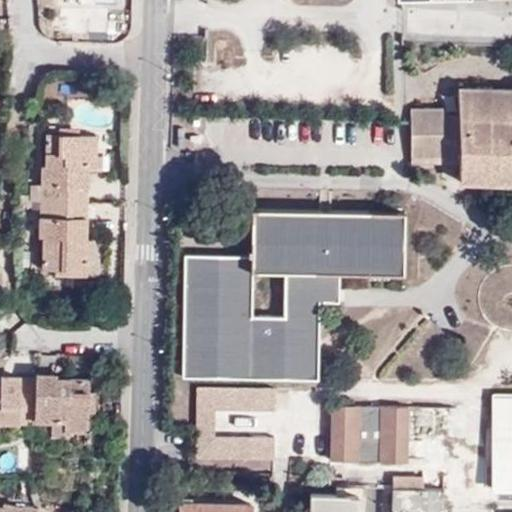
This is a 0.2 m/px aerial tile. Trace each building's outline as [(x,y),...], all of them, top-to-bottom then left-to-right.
[(69,36),(99,35),(99,14),(69,14),(69,36)] [(412,107),(411,155),(443,156),(443,161),(459,162),(458,181),(511,183),(511,89),(460,87),(460,116),(445,116),(445,108),(412,107)] [(40,165),(39,202),(88,204),(89,170),(89,159),(96,158),(96,155),(96,137),(79,136),(58,135),(47,135),(44,165),(40,165)] [(89,159),(89,170),(101,170),(102,155),(96,155),(96,158),(89,159)] [(88,204),(39,202),(38,236),(43,237),(41,267),(53,268),(87,269),(87,259),(93,259),(93,255),(93,239),(87,238),(88,204)] [(318,378),(320,301),(340,301),(339,274),(404,276),(406,213),(254,210),(253,256),(185,254),(183,375),(318,378)] [(87,269),(53,268),(53,275),(98,277),(98,255),(93,255),(93,259),(87,259),(87,269)] [(35,373),(35,376),(32,420),(50,421),(62,421),(62,430),(66,430),(87,431),(89,379),(55,378),(56,373),(35,373)] [(32,420),(35,376),(0,375),(0,423),(32,425),(32,420)] [(196,457),(273,457),(273,432),(211,432),(211,409),(274,408),(274,385),(195,386),(196,457)] [(511,397),(493,397),(493,491),(511,491),(511,397)] [(359,405),(330,404),(328,458),(357,458),(359,405)] [(408,406),(378,405),(377,459),(406,460),(408,406)] [(408,415),(407,456),(422,456),(422,469),(445,469),(445,434),(461,434),(461,416),(408,415)] [(66,436),(66,430),(62,430),(62,421),(50,421),(50,435),(66,436)] [(441,511),(443,487),(392,485),(390,511),(441,511)] [(0,511),(37,511),(40,500),(36,493),(30,494),(33,507),(2,502),(1,506),(0,505),(0,511)] [(356,511),(357,494),(309,493),(308,511),(356,511)] [(252,511),(252,502),(177,500),(176,511),(252,511)]
